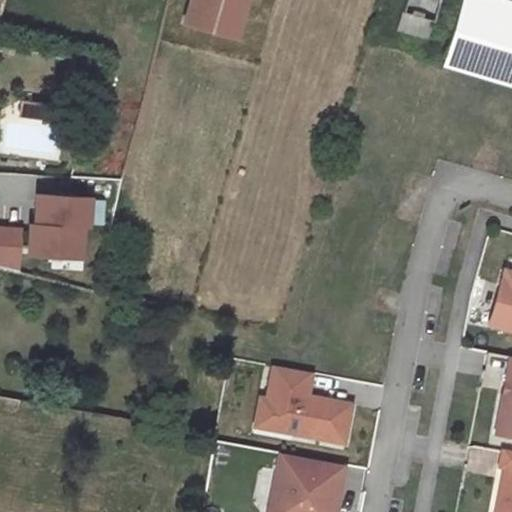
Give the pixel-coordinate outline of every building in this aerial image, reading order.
[(245,0),(189,0),(184,22),(235,36),(245,0)] [(404,0),(401,11),(432,20),(437,0),(404,0)] [(459,0),(441,64),(511,83),(511,9),(479,0),(459,0)] [(401,11),(396,29),(427,38),(432,20),(401,11)] [(92,194),(38,191),(34,253),(89,256),(92,194)] [(0,264),(19,267),(22,228),(0,225),(0,264)] [(511,271),(504,269),(502,276),(511,278),(511,271)] [(511,278),(502,276),(489,324),(511,330),(511,278)] [(511,355),(510,355),(495,433),(511,436),(511,355)] [(311,372),(272,365),(266,400),(276,401),(271,428),(343,442),(350,403),(318,397),(313,401),(306,399),(306,395),(311,372)] [(255,426),(271,428),(276,401),(266,400),(260,398),(255,426)] [(511,511),(511,452),(502,450),(499,468),(504,469),(501,485),(504,485),(503,492),(499,491),(495,511),(511,511)] [(270,501),(268,511),(334,511),(344,464),(280,452),(276,472),(290,475),(285,504),(270,501)] [(270,501),(285,504),(290,475),(276,472),(270,501)]
